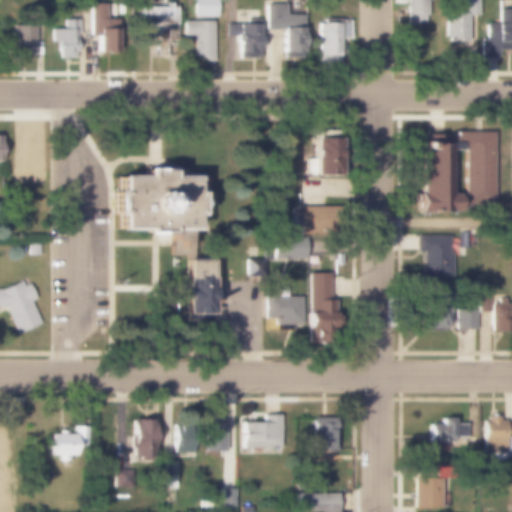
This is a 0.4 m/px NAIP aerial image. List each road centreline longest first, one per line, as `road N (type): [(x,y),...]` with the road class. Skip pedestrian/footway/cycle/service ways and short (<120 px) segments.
road 1 (residential): [(511,94),(0,94)]
road 2 (residential): [(511,373),(0,373)]
road 3 (residential): [(379,511),(379,0)]
